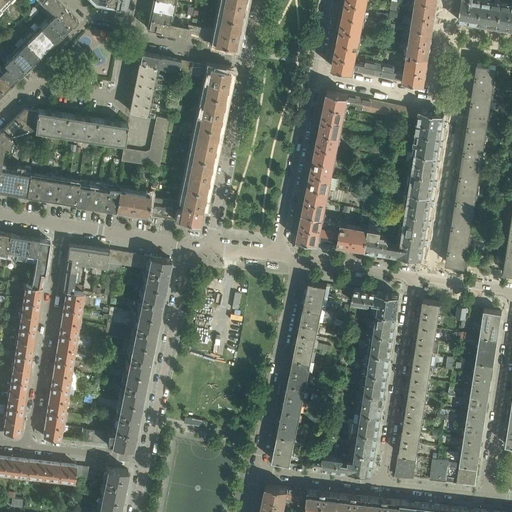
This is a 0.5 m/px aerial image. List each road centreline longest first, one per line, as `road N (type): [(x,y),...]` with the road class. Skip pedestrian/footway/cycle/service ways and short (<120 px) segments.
road 1 (residential): [(26,446),(60,225)]
road 2 (residential): [(188,245),(145,460)]
road 3 (residential): [(254,470),(298,256)]
road 4 (residential): [(414,277),(381,482)]
road 5 (residential): [(0,113),(29,85),(115,96),(131,36)]
road 6 (residential): [(244,64),(210,245)]
road 7 (residential): [(277,252),(314,74)]
road 8 (residential): [(457,101),(430,278)]
road 9 (residential): [(486,495),(511,328)]
road 10 (residential): [(188,245),(60,225)]
road 11 (residential): [(381,482),(254,470)]
road 12 (residential): [(314,74),(433,97)]
